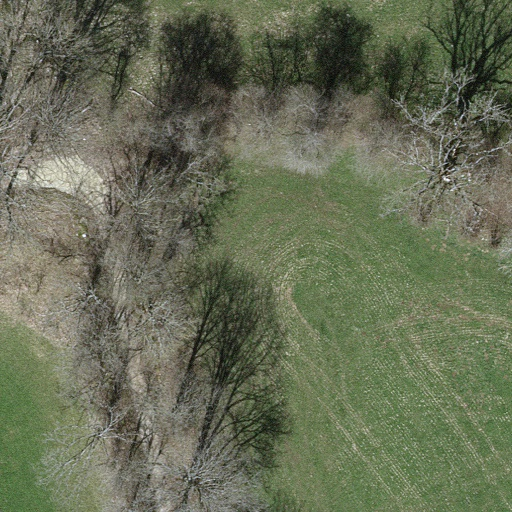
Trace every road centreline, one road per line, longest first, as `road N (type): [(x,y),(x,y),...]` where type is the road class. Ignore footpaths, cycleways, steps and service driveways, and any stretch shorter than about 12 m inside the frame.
road 1 (track): [(511,195),(270,153),(57,176),(0,204)]
road 2 (track): [(57,176),(177,511)]
